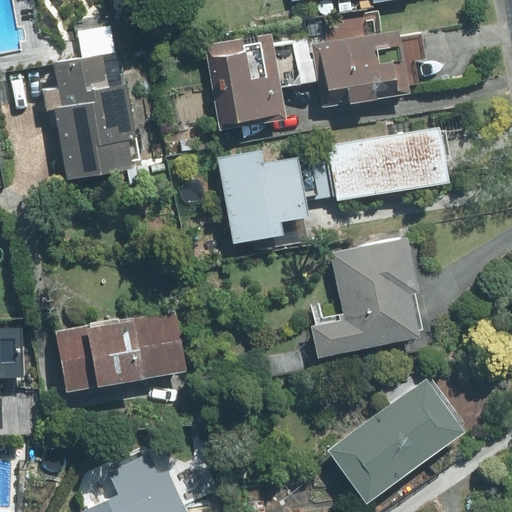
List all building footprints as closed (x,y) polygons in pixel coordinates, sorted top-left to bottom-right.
[(390,0),(366,4),(365,0),(293,0),(305,72),(398,57),(393,24),(410,22),(406,0),(390,0)] [(246,21),(201,30),(215,100),(267,88),(246,21)] [(71,29),(37,33),(40,59),(26,61),(29,84),(41,82),(50,156),(124,147),(114,63),(75,67),(71,29)] [(433,154),(420,96),(311,115),(320,175),(433,154)] [(272,112),(201,128),(215,217),(266,211),(263,197),(290,192),(272,112)] [(399,264),(389,210),(311,225),(324,291),(291,298),(296,325),(398,305),(390,266),(399,264)] [(160,280),(38,297),(48,367),(170,350),(160,280)] [(446,406),(409,351),(309,418),(346,473),(446,406)] [(138,424),(95,442),(105,463),(67,480),(81,511),(131,511),(177,493),(138,424)] [(22,439),(0,437),(0,458),(20,460),(22,439)] [(511,511),(511,490),(502,492),(504,511),(511,511)]
